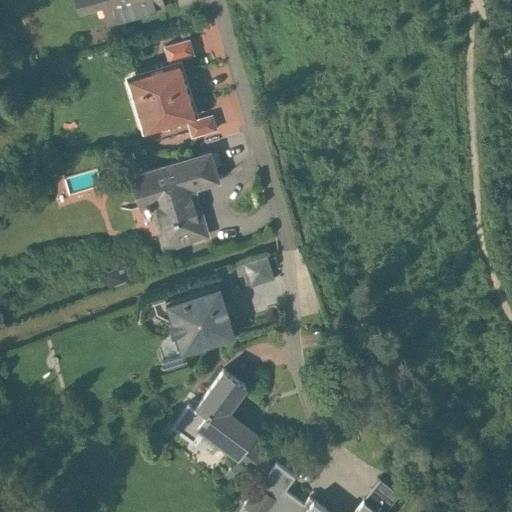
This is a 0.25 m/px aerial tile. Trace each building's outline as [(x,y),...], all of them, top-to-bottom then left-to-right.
[(75,0),(78,8),(103,1),(109,26),(165,10),(162,0),(75,0)] [(180,63),(127,78),(144,138),(188,126),(197,123),(180,63)] [(219,127),(242,123),(236,94),(206,101),(209,116),(216,114),(219,127)] [(197,123),(188,126),(192,142),(217,135),(212,119),(197,123)] [(210,155),(130,178),(140,213),(150,210),(162,252),(209,239),(196,192),(219,185),(210,155)] [(268,258),(237,267),(240,277),(248,274),(252,287),(274,280),(268,258)] [(219,288),(167,303),(181,352),(233,337),(219,288)] [(194,404),(206,413),(216,400),(229,411),(246,389),(221,369),(194,404)] [(197,424),(238,455),(247,443),(256,431),(229,411),(216,400),(206,413),(197,424)] [(258,471),(268,459),(247,443),(238,455),(258,471)] [(385,511),(399,493),(378,477),(350,511),(331,511),(311,496),(306,501),(285,485),(293,474),(274,459),(243,499),(260,511),(385,511)]
